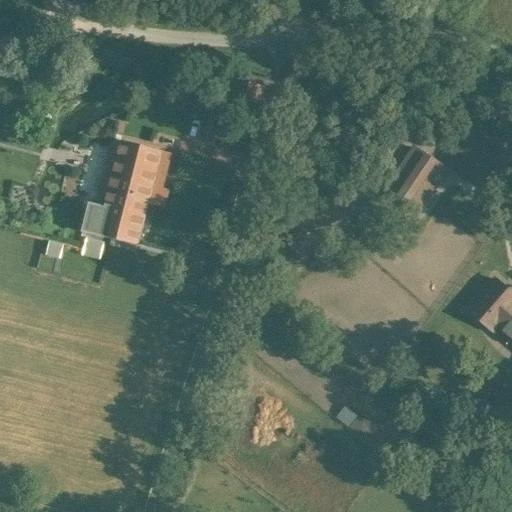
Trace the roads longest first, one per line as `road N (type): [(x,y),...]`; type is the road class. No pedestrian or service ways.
road 1 (track): [(162,511),(230,285),(289,37)]
road 2 (unclassified): [(289,37),(348,22),(403,20),(477,39),(511,61)]
road 3 (unclassified): [(289,37),(123,29),(76,0)]
